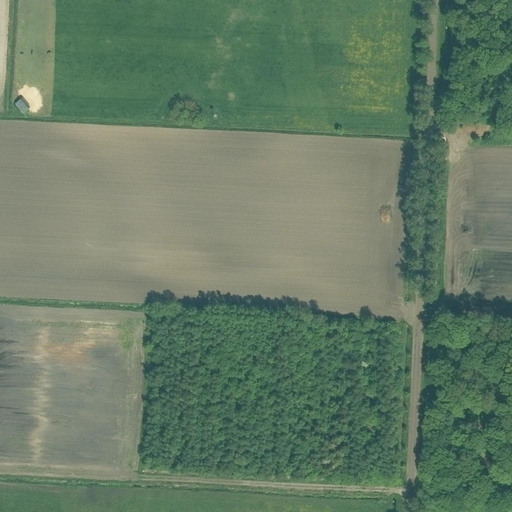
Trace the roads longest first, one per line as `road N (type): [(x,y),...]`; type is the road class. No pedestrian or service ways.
road 1 (unclassified): [(406,511),(433,0)]
road 2 (track): [(511,497),(141,478)]
